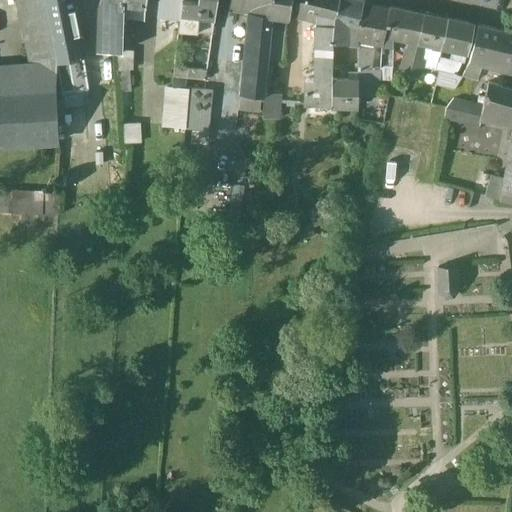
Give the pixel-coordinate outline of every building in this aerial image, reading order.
[(44,0),(20,0),(23,12),(46,8),(44,0)] [(44,0),(46,8),(57,60),(60,59),(60,58),(83,55),(71,0),(44,0)] [(106,0),(105,52),(118,52),(123,52),(124,18),(124,4),(124,0),(106,0)] [(160,0),(159,16),(181,18),(182,0),(183,0),(199,1),(198,0),(160,0)] [(198,0),(199,1),(183,0),(182,0),(181,18),(180,32),(197,33),(199,18),(215,20),(217,0),(198,0)] [(231,0),(230,7),(254,11),(252,33),(271,35),(272,25),(273,16),(289,19),(291,11),(292,0),(231,0)] [(339,0),(292,0),(291,11),(317,17),(334,20),(339,0)] [(364,1),(359,0),(339,0),(334,20),(333,43),(338,44),(349,45),(351,27),(359,28),(363,5),(364,1)] [(145,8),(124,4),(124,18),(145,20),(145,8)] [(389,10),(363,5),(359,28),(357,40),(383,45),(384,36),(389,10)] [(424,14),(390,7),(389,10),(384,36),(393,38),(418,43),(424,15),(424,14)] [(46,8),(23,12),(35,66),(57,64),(58,64),(57,60),(46,8)] [(424,14),(424,15),(418,43),(417,44),(424,46),(433,48),(432,49),(441,51),(442,48),(448,20),(424,14)] [(334,20),(317,17),(316,79),(307,79),(306,106),(332,107),(333,80),(333,66),(333,43),(334,20)] [(474,25),(448,20),(442,48),(468,54),(474,25)] [(285,27),(272,25),(271,35),(268,62),(281,63),(285,27)] [(478,26),(469,62),(491,68),(502,31),(478,26)] [(511,33),(502,31),(491,68),(504,72),(506,67),(511,68),(511,33)] [(271,35),(252,33),(248,75),(267,77),(268,62),(271,35)] [(393,38),(384,36),(383,45),(381,67),(393,67),(393,38)] [(416,51),(411,69),(422,73),(423,72),(426,61),(426,60),(422,59),(424,50),(424,46),(417,44),(416,51)] [(433,48),(424,46),(424,50),(422,59),(426,60),(426,61),(438,64),(439,59),(441,51),(432,49),(433,48)] [(373,51),(358,48),(359,70),(371,72),(373,51)] [(405,49),(398,77),(408,80),(409,78),(411,69),(416,51),(405,49)] [(118,52),(119,71),(128,70),(133,70),(133,52),(118,52)] [(57,90),(88,85),(84,62),(83,55),(60,58),(60,59),(57,60),(58,64),(57,64),(57,86),(57,90)] [(461,64),(439,59),(438,64),(436,71),(456,76),(461,64)] [(35,66),(0,67),(0,89),(57,86),(57,64),(35,66)] [(207,71),(169,69),(168,78),(206,81),(207,71)] [(438,76),(423,72),(422,73),(411,69),(409,78),(435,85),(438,76)] [(128,70),(119,71),(121,93),(130,92),(128,70)] [(267,77),(248,75),(246,95),(264,98),(265,94),(267,77)] [(380,77),(359,75),(359,81),(359,90),(379,92),(380,77)] [(359,81),(333,80),(332,107),(358,108),(359,90),(359,81)] [(511,90),(500,88),(501,86),(489,84),(481,118),(497,122),(498,117),(511,119),(511,90)] [(57,86),(0,89),(0,146),(58,143),(57,90),(57,86)] [(189,90),(168,88),(165,126),(186,128),(189,90)] [(212,92),(189,90),(186,128),(186,131),(209,133),(212,92)] [(261,114),(264,98),(246,95),(240,94),(238,111),(261,114)] [(280,96),(265,94),(264,98),(263,119),(278,120),(280,96)] [(469,103),(455,100),(447,108),(446,110),(453,111),(466,114),(467,114),(469,103)] [(453,111),(446,110),(444,119),(451,120),(453,111)] [(466,114),(453,111),(451,120),(464,123),(466,114)] [(138,124),(123,125),(125,144),(139,144),(138,124)] [(511,184),(504,183),(501,202),(511,204),(511,184)] [(13,191),(0,190),(0,210),(12,211),(13,191)] [(457,271),(439,273),(440,293),(446,299),(454,299),(459,292),(457,271)]
